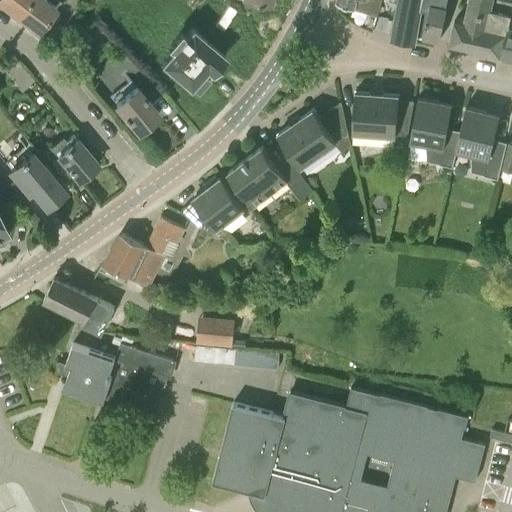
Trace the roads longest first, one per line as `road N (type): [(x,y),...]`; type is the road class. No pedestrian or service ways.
road 1 (residential): [(150,188),(32,49),(0,25)]
road 2 (tertiary): [(0,290),(150,188)]
road 3 (tertiary): [(150,188),(229,126),(277,68)]
road 4 (unclassified): [(511,83),(379,57)]
